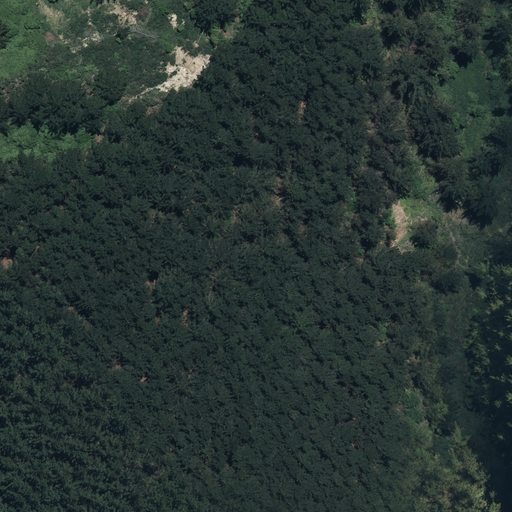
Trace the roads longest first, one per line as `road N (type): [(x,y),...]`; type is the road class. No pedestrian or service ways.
road 1 (track): [(375,0),(436,212),(459,231),(476,232),(492,227),(511,196)]
road 2 (track): [(0,97),(90,51),(157,0)]
